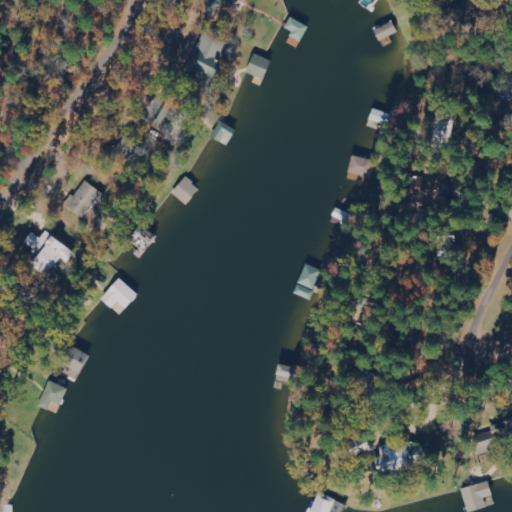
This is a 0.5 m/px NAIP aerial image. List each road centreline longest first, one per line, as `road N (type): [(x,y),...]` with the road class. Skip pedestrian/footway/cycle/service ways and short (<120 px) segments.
road 1 (residential): [(133,0),(121,31),(0,197)]
road 2 (residential): [(511,225),(481,326),(487,346),(511,332)]
